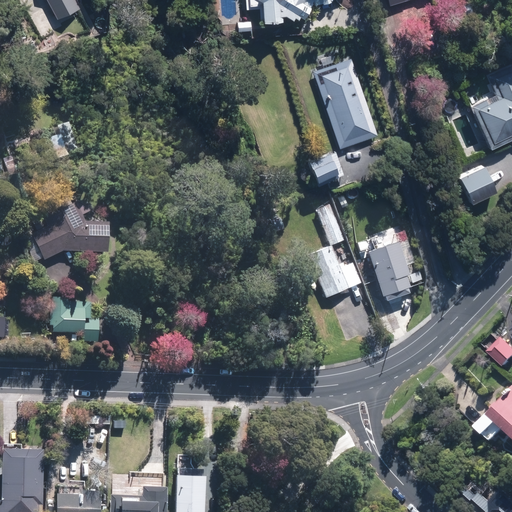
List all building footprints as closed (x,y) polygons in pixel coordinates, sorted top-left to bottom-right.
[(43,0),(56,23),(79,11),(73,0),(43,0)] [(281,23),(281,15),(290,21),(291,19),(300,24),(311,5),(338,2),(337,0),(244,0),(244,9),(261,9),(261,22),(281,23)] [(378,135),(351,59),(311,73),(339,149),(378,135)] [(511,139),(511,66),(511,64),(486,75),(495,95),(466,107),(485,151),(511,139)] [(333,150),(304,161),(312,183),(330,176),(332,181),(343,177),(333,150)] [(8,152),(0,155),(0,166),(12,162),(8,152)] [(480,164),(454,176),(467,204),(493,192),(480,164)] [(107,224),(82,222),(70,195),(55,202),(58,209),(57,209),(56,209),(55,209),(54,209),(53,209),(52,210),(51,210),(50,211),(49,211),(49,212),(48,212),(48,213),(47,213),(47,214),(46,215),(46,216),(45,217),(45,218),(45,219),(45,220),(45,221),(45,222),(45,223),(46,224),(46,225),(46,226),(47,227),(31,233),(43,261),(68,251),(105,253),(107,224)] [(317,218),(329,245),(331,249),(347,242),(333,211),(317,218)] [(377,247),(365,251),(371,271),(362,274),(367,289),(377,286),(381,301),(409,292),(404,278),(417,274),(410,253),(402,256),(396,235),(375,242),(377,247)] [(331,249),(329,245),(305,256),(324,299),(360,283),(350,261),(338,266),(331,249)] [(51,326),(51,333),(81,334),(80,343),(97,344),(98,318),(89,318),(90,303),(81,303),(81,298),(52,297),(51,310),(48,310),(48,326),(51,326)] [(511,344),(503,335),(488,351),(505,368),(511,361),(511,344)] [(511,388),(477,427),(493,441),(504,428),(511,435),(511,388)] [(0,499),(0,511),(39,511),(41,446),(29,446),(29,449),(1,448),(0,499)] [(201,511),(203,469),(173,468),(171,511),(201,511)] [(85,481),(68,480),(68,486),(54,486),(53,511),(98,511),(99,487),(85,487),(85,481)] [(161,511),(162,487),(139,486),(139,495),(108,494),(107,511),(161,511)]
